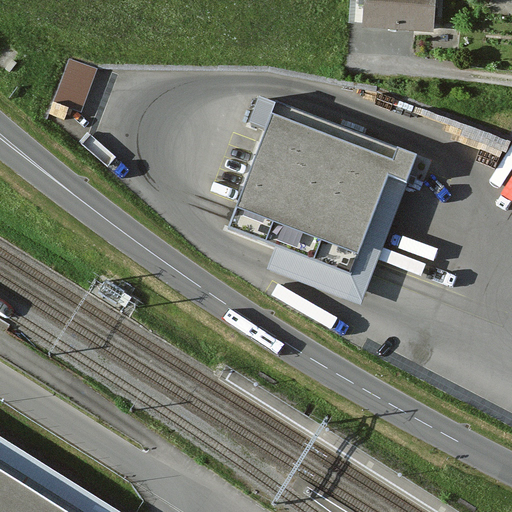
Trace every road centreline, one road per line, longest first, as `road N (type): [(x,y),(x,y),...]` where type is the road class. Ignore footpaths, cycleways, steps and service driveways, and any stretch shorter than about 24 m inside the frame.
road 1 (tertiary): [(0,136),(275,334),(511,468)]
road 2 (residential): [(511,83),(375,62)]
